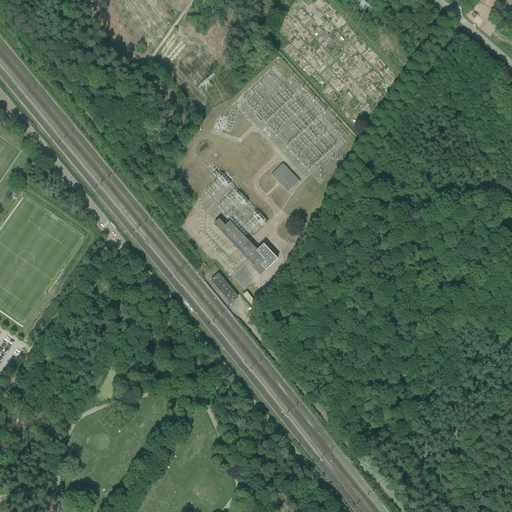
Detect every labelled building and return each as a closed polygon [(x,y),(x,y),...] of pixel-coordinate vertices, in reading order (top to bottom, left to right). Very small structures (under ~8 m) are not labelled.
[(280,184),(284,188),(288,192),(289,191),(298,183),(299,182),(299,181),(290,171),(289,170),(283,164),(271,174),(279,182),(280,184)] [(260,276),(277,260),(266,248),(263,245),(257,251),(246,240),(230,222),(225,227),(223,225),(219,220),(214,225),(234,247),(244,257),(247,261),(252,265),(252,266),(251,267),(259,275),(260,276)] [(211,280),(211,281),(228,302),(229,303),(230,304),(231,303),(235,300),(239,298),(238,297),(218,273),(211,279),(211,280)] [(59,290),(63,282),(53,278),(50,286),(59,290)] [(243,295),(251,304),(255,301),(247,291),(243,295)]
